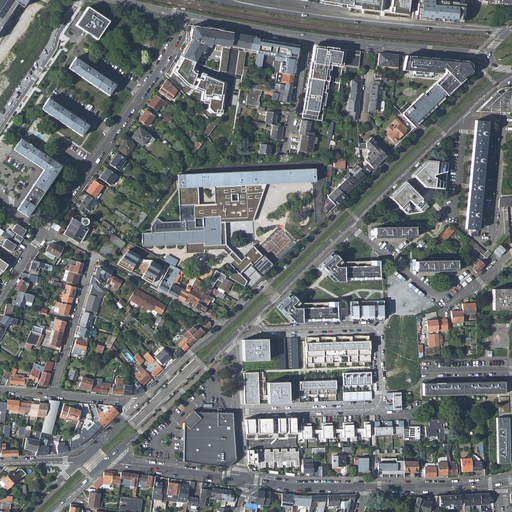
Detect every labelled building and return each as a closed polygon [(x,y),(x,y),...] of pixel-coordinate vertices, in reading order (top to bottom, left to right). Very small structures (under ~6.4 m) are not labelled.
[(0,0),(0,42),(28,0),(0,0)] [(429,0),(417,0),(415,19),(422,20),(436,21),(447,21),(461,22),(464,4),(456,4),(456,2),(429,0)] [(358,1),(357,8),(378,10),(378,4),(358,1)] [(109,22),(88,7),(75,26),(89,34),(97,40),(109,22)] [(232,33),(191,26),(189,40),(190,40),(188,44),(187,44),(183,52),(182,54),(181,58),(194,63),(200,52),(203,53),(206,46),(205,46),(205,44),(210,46),(211,44),(215,45),(215,50),(222,52),(222,48),(229,49),(230,49),(230,46),(244,49),(244,51),(245,51),(256,53),(259,39),(250,38),(251,36),(232,33)] [(259,39),(256,53),(285,58),(296,60),(298,45),(259,39)] [(360,51),(314,46),(311,64),(301,118),(317,120),(323,81),(339,84),(342,68),(342,66),(358,67),(360,51)] [(222,48),(219,72),(226,73),(229,49),(222,48)] [(239,50),(235,74),(242,75),(242,70),(245,51),(244,51),(239,50)] [(379,54),(377,66),(396,68),(397,56),(379,54)] [(180,57),(172,70),(186,85),(191,87),(192,85),(196,86),(195,89),(202,92),(201,101),(203,101),(203,103),(208,104),(208,108),(206,109),(211,114),(212,112),(213,113),(216,114),(216,116),(221,116),(222,114),(223,114),(227,83),(201,72),(199,78),(195,77),(197,74),(195,73),(196,71),(192,69),(194,63),(180,57)] [(466,62),(404,57),(403,71),(413,72),(413,77),(432,79),(441,69),(443,69),(446,73),(445,74),(424,95),(423,94),(410,106),(407,103),(399,111),(415,127),(469,75),(470,73),(471,71),(471,68),(471,66),(470,65),(467,62),(466,62)] [(117,85),(75,58),(68,69),(109,96),(117,85)] [(285,58),(283,73),(293,75),(296,60),(285,58)] [(283,73),(281,83),(286,83),(292,84),(293,75),(283,73)] [(235,75),(222,157),(225,161),(229,161),(237,106),(238,102),(242,76),(235,75)] [(372,84),(370,96),(372,96),(381,97),(385,98),(386,91),(383,90),(384,82),(387,82),(387,78),(380,77),(380,81),(374,80),(374,84),(372,84)] [(352,79),(350,99),(359,100),(360,100),(362,80),(352,79)] [(167,81),(158,92),(170,100),(177,91),(167,81)] [(279,90),(278,93),(290,95),(292,84),(286,83),(284,90),(279,89),(279,90)] [(509,113),(509,112),(509,108),(511,107),(511,86),(508,87),(507,87),(506,87),(504,88),(503,88),(502,88),(501,89),(499,89),(498,90),(497,91),(496,92),(492,95),(475,112),(506,113),(509,113)] [(247,88),(245,104),(246,104),(258,106),(259,102),(257,101),(258,95),(260,95),(260,90),(247,88)] [(273,92),(272,95),(274,95),(274,97),(276,99),(277,99),(277,100),(289,102),(289,100),(293,101),(294,96),(290,95),(278,93),(273,92)] [(155,96),(149,105),(156,111),(161,105),(164,107),(166,104),(155,96)] [(369,102),(369,111),(374,112),(374,110),(380,111),(381,101),(381,97),(372,96),(371,102),(369,102)] [(88,125),(48,99),(41,109),(81,136),(88,125)] [(349,99),(347,111),(352,111),(351,119),(357,120),(359,106),(358,106),(359,100),(350,99),(349,99)] [(145,111),(138,120),(147,127),(154,117),(145,111)] [(267,111),(265,124),(266,124),(273,125),(276,125),(278,113),(267,111)] [(168,113),(163,120),(174,128),(176,125),(171,121),(174,118),(168,113)] [(389,131),(386,134),(394,142),(398,138),(399,138),(406,131),(406,130),(407,128),(397,118),(393,121),(396,124),(392,128),(390,125),(387,129),(389,131)] [(299,131),(299,134),(301,135),(311,137),(312,133),(309,132),(310,124),(310,122),(301,120),(299,131)] [(479,237),(487,122),(475,121),(467,229),(471,230),(470,236),(479,237)] [(212,123),(204,132),(208,135),(215,126),(212,123)] [(208,135),(208,136),(213,140),(218,134),(216,132),(220,127),(217,124),(215,126),(208,135)] [(136,125),(128,135),(136,141),(143,131),(136,125)] [(273,125),(270,138),(281,140),(283,126),(276,125),(273,125)] [(301,138),(298,151),(311,153),(314,137),(311,137),(301,135),(301,138)] [(366,142),(359,143),(360,150),(366,149),(366,148),(370,150),(368,152),(370,154),(365,159),(368,163),(362,169),(367,173),(367,174),(386,156),(375,145),(377,143),(371,137),(366,142)] [(125,139),(118,149),(126,155),(133,144),(125,139)] [(44,170),(17,211),(27,217),(61,167),(21,140),(14,150),(44,170)] [(260,144),(258,154),(270,155),(272,146),(260,144)] [(116,155),(109,164),(119,171),(125,162),(116,155)] [(423,186),(445,188),(447,162),(426,160),(411,174),(423,186)] [(350,175),(346,179),(354,187),(365,176),(365,175),(367,173),(362,169),(362,168),(361,168),(357,163),(352,168),(348,168),(348,173),(350,175)] [(106,168),(100,178),(110,186),(117,176),(106,168)] [(315,169),(179,176),(179,188),(194,187),(213,186),(249,184),(271,183),(315,181),(315,169)] [(329,196),(328,198),(331,201),(335,205),(354,187),(346,179),(329,196)] [(94,181),(87,192),(95,197),(102,187),(94,181)] [(405,214),(422,211),(428,205),(404,181),(388,197),(405,214)] [(205,243),(193,243),(193,252),(224,251),(224,222),(252,222),(271,183),(249,184),(251,217),(220,218),(221,245),(205,246),(205,243)] [(194,187),(179,188),(180,219),(161,222),(158,219),(150,227),(150,234),(193,232),(192,218),(204,218),(220,218),(251,217),(249,184),(213,186),(215,204),(195,205),(194,187)] [(165,186),(160,192),(163,194),(168,188),(165,186)] [(80,205),(77,209),(83,213),(86,209),(89,211),(97,201),(87,194),(80,205)] [(511,197),(499,199),(499,208),(503,208),(506,207),(511,206),(511,197)] [(325,207),(325,208),(328,212),(335,205),(331,201),(325,207)] [(505,233),(487,250),(490,253),(508,235),(506,207),(503,208),(505,233)] [(143,212),(132,226),(136,228),(147,215),(143,212)] [(75,214),(72,219),(79,223),(80,221),(80,219),(82,218),(75,214)] [(101,215),(96,222),(101,226),(105,218),(101,215)] [(53,224),(51,227),(79,243),(88,228),(85,226),(87,225),(88,223),(88,221),(87,219),(85,217),(82,218),(80,219),(80,221),(79,223),(72,219),(65,230),(53,224)] [(205,243),(205,246),(221,245),(220,218),(204,218),(204,231),(193,232),(150,234),(143,234),(143,245),(193,243),(205,243)] [(16,224),(11,231),(16,234),(14,237),(21,242),(23,238),(21,237),(26,230),(16,224)] [(437,239),(443,244),(454,231),(448,226),(437,239)] [(100,227),(97,232),(103,236),(104,235),(106,237),(108,233),(100,227)] [(243,248),(232,260),(249,277),(257,268),(262,273),(288,248),(268,229),(247,249),(243,248)] [(375,230),(375,237),(375,238),(416,238),(416,229),(375,230)] [(106,237),(105,237),(121,248),(125,243),(109,231),(108,233),(106,237)] [(482,255),(485,252),(470,238),(467,241),(478,251),(482,255)] [(6,239),(1,246),(11,252),(15,246),(17,247),(20,243),(13,239),(11,242),(6,239)] [(48,246),(45,250),(57,258),(63,249),(54,244),(48,246)] [(125,250),(121,258),(142,269),(146,262),(125,250)] [(475,256),(467,265),(472,269),(476,273),(484,264),(480,261),(484,257),(482,255),(478,251),(474,255),(475,256)] [(335,255),(332,252),(317,266),(324,272),(327,270),(328,271),(330,272),(327,275),(333,281),(382,280),(382,260),(341,261),(335,255)] [(152,274),(148,279),(159,286),(161,282),(168,269),(171,264),(159,257),(157,260),(167,266),(169,266),(164,273),(163,272),(162,274),(161,275),(153,271),(152,274)] [(0,258),(0,275),(8,265),(0,258)] [(33,260),(28,274),(37,277),(40,267),(51,271),(53,266),(33,260)] [(66,267),(65,270),(66,270),(80,274),(83,263),(72,260),(70,269),(66,267)] [(456,271),(456,261),(415,262),(415,263),(412,263),(412,270),(415,270),(415,271),(456,271)] [(159,286),(159,287),(167,292),(177,274),(180,269),(171,264),(168,269),(173,271),(166,284),(161,282),(159,286)] [(97,268),(94,278),(100,284),(102,278),(104,279),(106,276),(109,278),(111,275),(112,272),(102,266),(97,268)] [(66,270),(63,279),(66,280),(66,282),(77,285),(80,274),(66,270)] [(144,270),(140,277),(145,280),(149,273),(144,270)] [(466,270),(457,277),(464,286),(473,278),(466,270)] [(22,272),(20,276),(28,278),(40,283),(42,278),(37,277),(28,274),(22,272)] [(177,274),(167,292),(184,301),(186,298),(191,288),(192,286),(196,279),(193,277),(185,290),(182,289),(183,286),(178,284),(179,283),(176,282),(180,275),(177,274)] [(109,278),(104,287),(107,288),(109,284),(113,286),(113,287),(117,289),(121,281),(111,275),(109,278)] [(93,284),(86,309),(95,312),(96,313),(99,300),(108,292),(100,284),(94,278),(92,276),(90,282),(93,284)] [(17,284),(14,290),(18,291),(23,292),(28,283),(26,282),(27,280),(22,278),(21,279),(20,280),(17,284)] [(192,286),(191,288),(202,293),(203,293),(196,288),(197,285),(198,286),(201,281),(196,279),(192,286)] [(66,285),(61,302),(71,305),(76,288),(66,285)] [(202,293),(201,296),(210,301),(212,297),(208,295),(211,289),(212,287),(207,285),(203,293),(202,293)] [(186,298),(184,301),(187,303),(189,300),(193,303),(196,304),(201,296),(202,293),(191,288),(186,298)] [(132,295),(129,299),(142,306),(142,305),(152,311),(157,301),(135,289),(132,295)] [(510,289),(492,289),(492,310),(511,309),(510,289)] [(14,299),(12,304),(24,307),(26,301),(32,302),(34,295),(25,293),(23,292),(18,291),(17,296),(18,296),(17,300),(16,300),(14,299)] [(289,293),(275,307),(290,322),(340,321),(339,301),(299,302),(298,301),(289,293)] [(196,304),(195,307),(215,319),(216,315),(211,313),(212,311),(202,305),(204,302),(208,304),(210,301),(201,296),(196,304)] [(363,301),(350,301),(350,321),(384,320),(383,300),(363,301)] [(56,301),(54,307),(55,307),(59,308),(58,313),(58,314),(67,317),(71,306),(56,301)] [(152,311),(152,312),(154,313),(156,311),(161,314),(166,306),(157,301),(152,311)] [(461,304),(462,310),(462,314),(475,314),(474,303),(461,304)] [(85,310),(80,327),(92,331),(93,331),(94,327),(90,326),(91,320),(93,316),(95,317),(96,317),(97,316),(85,310)] [(130,313),(124,323),(125,324),(134,317),(130,313)] [(387,318),(386,334),(396,335),(397,318),(387,318)] [(426,320),(427,331),(448,329),(447,318),(426,320)] [(54,319),(53,322),(55,322),(53,329),(55,330),(63,332),(66,323),(54,319)] [(209,321),(203,327),(206,330),(208,328),(211,326),(211,322),(209,321)] [(146,322),(143,327),(152,335),(155,331),(146,322)] [(182,322),(180,323),(193,336),(196,340),(204,332),(201,329),(200,328),(196,331),(193,328),(192,327),(190,329),(187,326),(186,327),(182,322)] [(29,331),(27,336),(37,340),(39,333),(41,334),(43,329),(32,325),(29,331)] [(80,327),(77,336),(83,337),(82,340),(88,342),(90,339),(92,331),(80,327)] [(55,330),(50,346),(58,348),(63,332),(55,330)] [(443,333),(429,333),(428,346),(439,346),(440,343),(443,343),(443,333)] [(369,334),(305,337),(307,367),(370,365),(369,334)] [(27,336),(24,342),(31,344),(36,345),(37,340),(27,336)] [(110,336),(104,347),(109,348),(111,345),(116,338),(112,336),(110,336)] [(177,337),(174,340),(184,351),(189,347),(186,343),(188,341),(182,336),(179,339),(177,337)] [(193,336),(188,341),(191,345),(196,340),(193,336)] [(267,337),(243,338),(243,361),(268,360),(267,337)] [(77,339),(72,353),(79,356),(81,349),(85,350),(87,345),(88,345),(88,342),(82,340),(77,339)] [(24,343),(22,347),(29,350),(31,344),(24,342),(24,343)] [(407,343),(397,342),(397,359),(407,359),(407,343)] [(95,344),(94,346),(97,347),(96,351),(102,352),(104,347),(95,344)] [(177,350),(173,354),(177,358),(183,352),(177,347),(176,348),(177,350)] [(163,348),(153,358),(160,366),(161,365),(162,366),(170,359),(169,358),(170,356),(163,348)] [(148,352),(143,356),(151,364),(144,370),(150,377),(152,375),(153,376),(162,368),(160,366),(153,358),(148,352)] [(136,353),(132,357),(138,363),(139,364),(142,361),(136,353)] [(35,360),(28,378),(36,381),(40,372),(39,371),(35,370),(36,368),(38,361),(37,361),(38,359),(36,358),(35,360)] [(43,371),(38,383),(47,386),(51,374),(50,374),(53,363),(47,361),(46,365),(44,369),(43,371)] [(138,363),(134,367),(139,372),(134,376),(142,385),(150,377),(144,370),(139,364),(138,363)] [(7,379),(5,385),(10,386),(10,383),(26,385),(28,378),(24,377),(24,378),(13,377),(14,374),(16,369),(13,367),(10,373),(7,379)] [(388,368),(388,384),(397,385),(398,368),(388,368)] [(71,369),(69,375),(71,375),(70,378),(75,380),(76,377),(77,377),(79,372),(71,369)] [(4,370),(1,375),(7,379),(10,373),(4,370)] [(371,371),(342,372),(343,384),(371,383),(371,371)] [(259,372),(244,372),(245,403),(259,403),(259,372)] [(82,376),(79,386),(90,390),(91,386),(93,379),(82,376)] [(336,379),(299,380),(299,395),(336,394),(336,379)] [(506,393),(506,381),(422,383),(423,395),(506,393)] [(90,390),(89,391),(108,393),(110,387),(107,387),(107,383),(101,382),(101,384),(96,383),(96,386),(91,386),(90,390)] [(124,384),(122,394),(131,395),(135,395),(138,394),(143,390),(136,382),(131,385),(124,384)] [(288,382),(267,382),(267,403),(289,402),(288,382)] [(110,387),(108,393),(122,394),(124,384),(116,383),(115,387),(110,387)] [(371,391),(343,392),(343,400),(371,399),(371,391)] [(165,399),(167,400),(170,397),(173,394),(172,392),(165,399)] [(387,410),(401,409),(400,392),(386,392),(386,397),(392,397),(393,404),(386,404),(387,410)] [(511,453),(509,396),(498,397),(499,418),(495,418),(496,463),(509,463),(509,453),(511,453)] [(7,402),(6,409),(11,409),(11,412),(17,412),(18,403),(15,402),(15,400),(7,399),(7,402)] [(43,426),(41,432),(49,434),(50,434),(60,401),(49,400),(43,426)] [(17,412),(17,413),(25,414),(25,412),(29,413),(31,402),(26,401),(26,403),(23,402),(23,403),(18,403),(17,412)] [(29,413),(26,426),(34,427),(38,403),(31,402),(29,413)] [(63,405),(60,414),(65,416),(77,421),(81,411),(63,405)] [(101,413),(98,416),(100,422),(104,427),(119,413),(115,409),(117,406),(113,406),(103,415),(101,413)] [(184,423),(195,412),(193,410),(182,421),(184,423)] [(94,420),(93,422),(96,425),(101,430),(104,427),(100,422),(98,416),(97,411),(95,412),(96,418),(94,420)] [(232,412),(195,412),(184,423),(184,461),(227,467),(236,459),(232,412)] [(295,434),(295,430),(294,417),(244,419),(246,439),(295,437),(295,434)] [(437,438),(445,438),(444,419),(429,419),(429,426),(425,426),(426,437),(437,436),(437,438)] [(374,435),(403,434),(403,420),(398,420),(398,427),(392,427),(391,420),(386,421),(387,427),(379,427),(379,421),(374,421),(374,435)] [(337,429),(337,432),(340,432),(340,437),(348,437),(347,422),(342,422),(342,429),(337,429)] [(358,432),(358,428),(352,429),(352,422),(347,422),(348,437),(356,437),(356,432),(358,432)] [(358,428),(358,432),(361,432),(361,437),(369,437),(369,422),(363,422),(364,428),(358,428)] [(306,438),(305,423),(300,424),(300,430),(295,430),(295,434),(298,434),(298,439),(306,438)] [(316,433),(316,430),(310,430),(310,423),(305,423),(306,438),(314,438),(314,433),(316,433)] [(316,430),(316,433),(319,433),(319,438),(327,438),(326,423),(321,423),(321,430),(319,430),(316,430)] [(337,432),(337,429),(331,429),(331,423),(326,423),(327,438),(335,438),(335,433),(337,432)] [(24,435),(24,438),(26,438),(24,449),(36,451),(41,432),(43,426),(39,425),(38,427),(37,426),(34,440),(29,438),(30,429),(33,430),(34,427),(26,426),(26,427),(26,428),(24,435)] [(82,437),(79,438),(80,441),(81,446),(91,439),(101,430),(96,425),(94,427),(88,432),(89,434),(87,435),(87,436),(82,439),(82,437)] [(36,451),(35,456),(52,455),(53,451),(51,451),(52,449),(49,448),(50,442),(47,441),(49,434),(41,432),(36,451)] [(70,445),(69,451),(81,446),(80,441),(70,445)] [(2,444),(1,457),(18,456),(18,449),(5,450),(5,444),(2,444)] [(57,444),(56,448),(57,455),(64,453),(65,447),(63,447),(63,444),(57,444)] [(298,453),(298,451),(294,451),(294,448),(289,449),(289,451),(286,452),(286,449),(281,449),(281,452),(278,452),(278,449),(273,449),(273,452),(269,452),(269,449),(264,449),(264,452),(261,452),(261,449),(246,450),(247,463),(256,463),(256,462),(260,462),(260,467),(265,467),(265,461),(268,461),(268,467),(273,467),(273,461),(277,461),(277,466),(282,466),(281,461),(285,461),(285,466),(289,466),(289,461),(294,461),(294,466),(298,466),(298,453)] [(474,454),(471,454),(471,462),(479,462),(479,459),(474,454)] [(332,466),(344,466),(344,456),(332,456),(332,466)] [(438,475),(447,475),(446,464),(446,462),(446,457),(445,457),(445,462),(438,462),(438,475)] [(358,471),(367,471),(367,458),(358,458),(358,464),(358,471)] [(403,472),(403,461),(403,460),(396,460),(396,458),(381,458),(381,463),(381,467),(377,467),(377,477),(403,477),(403,472)] [(462,471),(472,470),(471,462),(471,458),(461,458),(462,471)] [(312,459),(302,459),(302,473),(308,472),(308,476),(313,476),(312,459)] [(403,472),(417,472),(417,461),(403,461),(403,472)] [(471,462),(472,470),(480,470),(480,462),(479,462),(471,462)] [(447,475),(456,474),(456,464),(446,464),(447,475)] [(314,476),(324,476),(324,467),(323,466),(323,465),(314,465),(314,476)] [(424,477),(435,477),(434,467),(424,467),(424,477)] [(10,471),(6,475),(13,483),(20,476),(17,473),(16,474),(14,476),(13,474),(10,471)] [(120,484),(120,478),(120,477),(112,476),(113,473),(103,472),(103,475),(100,477),(92,484),(96,489),(102,484),(111,485),(111,483),(120,484)] [(136,485),(137,474),(121,472),(120,477),(120,478),(131,480),(130,486),(132,486),(131,488),(136,489),(136,485)] [(141,481),(147,482),(148,476),(137,474),(136,485),(140,485),(141,481)] [(6,475),(1,480),(5,484),(2,487),(5,490),(13,483),(6,475)] [(166,503),(167,492),(168,487),(161,486),(162,483),(154,482),(152,499),(161,501),(161,502),(166,503)] [(184,511),(186,505),(187,497),(188,488),(188,485),(179,483),(177,498),(176,501),(183,502),(181,511),(184,511)] [(208,507),(209,499),(210,494),(205,493),(207,484),(201,483),(198,506),(208,507)] [(221,499),(222,490),(211,488),(210,494),(209,499),(214,500),(214,499),(221,500),(221,499)] [(231,491),(222,490),(221,499),(229,500),(228,501),(232,502),(233,495),(231,491)] [(256,490),(248,495),(246,502),(257,503),(258,490),(256,490)] [(258,490),(257,503),(268,505),(270,492),(258,490)] [(89,491),(87,505),(98,507),(100,493),(89,491)] [(293,495),(282,493),(281,506),(292,508),(293,495)] [(339,494),(327,495),(328,506),(336,505),(336,508),(337,508),(338,505),(339,494)] [(355,494),(339,494),(338,505),(340,505),(341,501),(344,501),(344,508),(343,511),(351,511),(352,510),(352,506),(353,506),(354,501),(355,494)] [(488,494),(463,495),(464,511),(472,511),(472,505),(477,505),(477,507),(477,511),(484,511),(484,506),(483,506),(483,504),(494,504),(494,498),(488,494)] [(311,495),(293,495),(292,508),(298,508),(298,502),(306,503),(306,505),(310,506),(311,495)] [(325,495),(311,495),(310,506),(310,507),(313,507),(318,507),(318,504),(318,502),(324,502),(325,501),(325,495)] [(437,511),(438,508),(440,506),(460,505),(459,495),(436,496),(431,511),(437,511)] [(197,498),(187,497),(186,505),(196,506),(197,498)] [(421,498),(416,497),(413,511),(415,511),(427,511),(430,502),(421,500),(421,498)] [(0,511),(7,511),(8,508),(10,509),(10,503),(5,502),(0,501),(0,511)]
